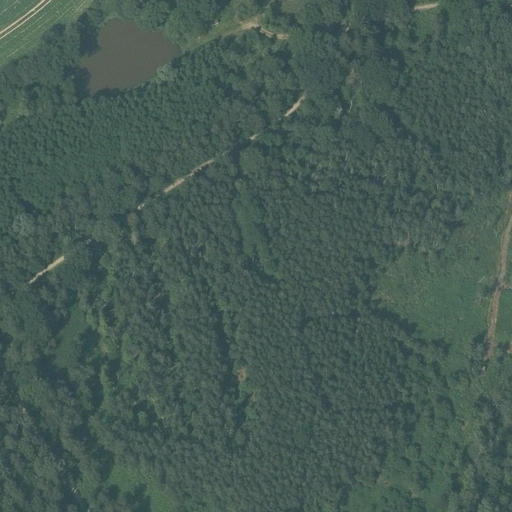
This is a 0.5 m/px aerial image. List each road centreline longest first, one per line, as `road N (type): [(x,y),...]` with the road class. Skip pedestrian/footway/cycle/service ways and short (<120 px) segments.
road 1 (track): [(511,7),(474,2),(349,25),(286,117),(147,202),(0,313)]
road 2 (track): [(0,349),(6,373),(93,511)]
road 3 (track): [(342,37),(321,31),(286,38),(254,28),(186,40)]
